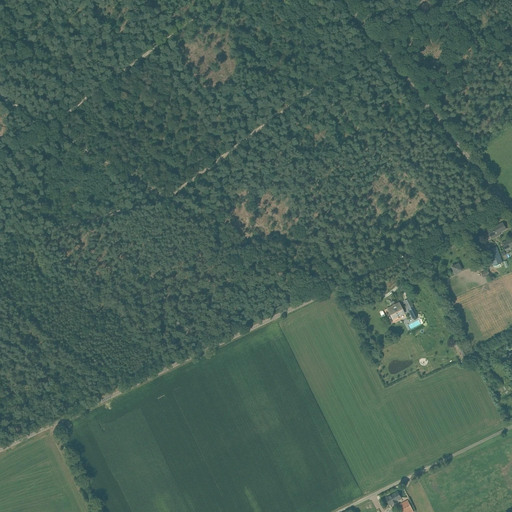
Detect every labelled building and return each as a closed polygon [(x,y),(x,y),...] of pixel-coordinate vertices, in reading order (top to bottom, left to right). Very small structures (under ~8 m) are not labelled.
[(487,230),(489,234),(491,239),(500,234),(499,233),(506,229),(503,223),(492,228),(492,227),(487,230)] [(505,250),(511,246),(511,237),(509,240),(501,243),(505,250)] [(497,247),(487,250),(492,266),(502,262),(497,247)] [(479,260),(483,270),(489,266),(485,258),(482,253),(477,255),(479,260)] [(463,271),(459,263),(451,266),(454,275),(463,271)] [(387,308),(389,313),(393,319),(398,316),(397,315),(403,312),(399,302),(387,308)] [(413,307),(408,310),(412,318),(418,316),(413,307)] [(463,347),(459,349),(465,361),(466,363),(472,360),(471,358),(469,359),(463,347)] [(398,492),(386,498),(389,505),(390,505),(397,501),(401,499),(401,498),(402,498),(399,493),(398,493),(398,492)] [(408,502),(399,507),(401,511),(406,511),(412,509),(409,502),(408,502)]
